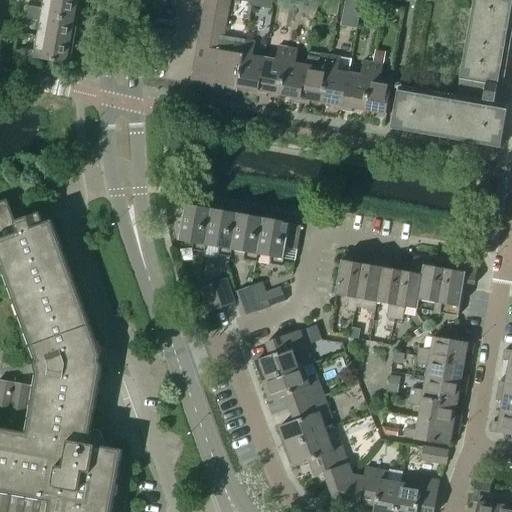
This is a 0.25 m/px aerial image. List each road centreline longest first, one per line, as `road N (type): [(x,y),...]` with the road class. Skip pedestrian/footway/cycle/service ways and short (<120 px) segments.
road 1 (tertiary): [(174,361),(127,191),(120,100),(126,0)]
road 2 (residential): [(225,345),(289,313),(329,223),(411,240)]
road 3 (residential): [(469,451),(511,240)]
road 4 (residential): [(305,511),(279,490),(225,345)]
road 5 (tertiary): [(236,511),(174,361)]
